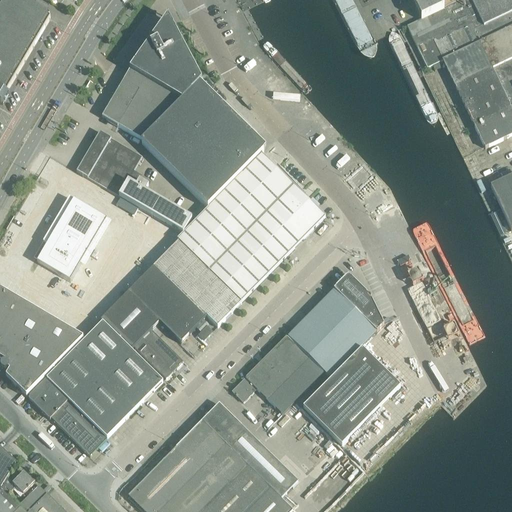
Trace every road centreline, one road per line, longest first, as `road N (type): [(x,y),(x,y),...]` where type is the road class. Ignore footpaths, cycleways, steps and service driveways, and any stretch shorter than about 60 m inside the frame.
road 1 (unclassified): [(90,496),(360,224)]
road 2 (unclassified): [(360,224),(232,72),(194,0)]
road 3 (unclassified): [(440,390),(360,224)]
road 4 (primary): [(35,138),(122,0)]
road 5 (primary): [(100,0),(20,129)]
road 6 (unclassified): [(90,496),(0,411)]
